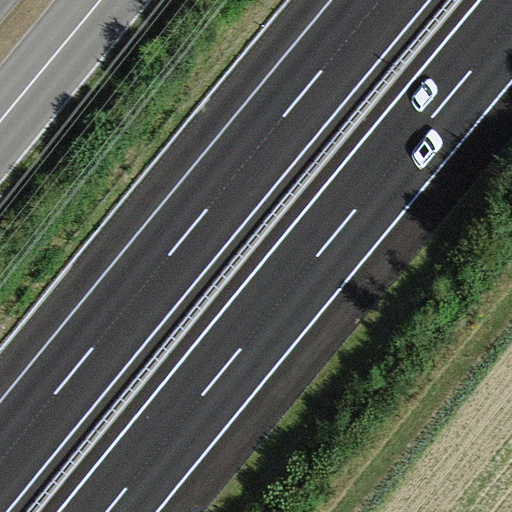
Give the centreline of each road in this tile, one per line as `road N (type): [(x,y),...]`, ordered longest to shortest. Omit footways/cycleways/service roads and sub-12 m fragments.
road 1 (motorway): [(108,511),(511,22)]
road 2 (motorway): [(380,0),(0,462)]
road 3 (primary): [(0,152),(126,0)]
